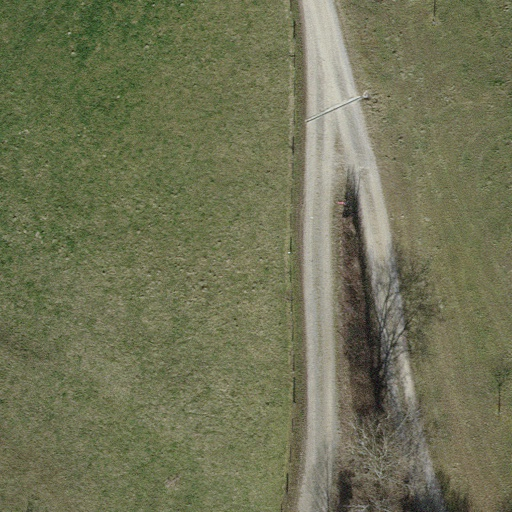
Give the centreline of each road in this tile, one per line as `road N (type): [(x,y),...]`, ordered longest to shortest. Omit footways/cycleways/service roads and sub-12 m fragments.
road 1 (track): [(441,511),(410,423),(372,190),(336,91)]
road 2 (track): [(321,511),(332,475),(316,156),(336,91)]
